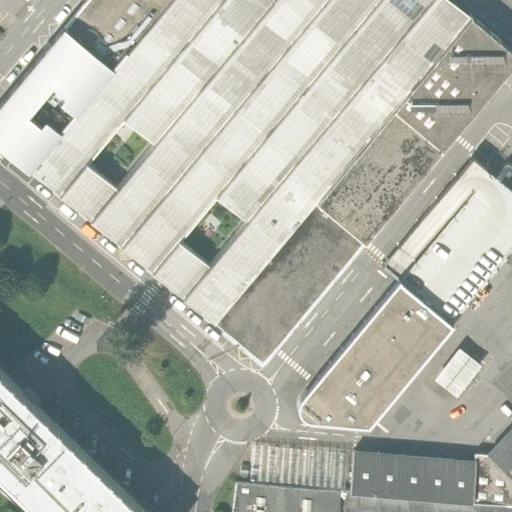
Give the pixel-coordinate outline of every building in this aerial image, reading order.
[(60,25),(0,98),(0,150),(4,154),(162,283),(263,366),(511,63),(511,49),(451,0),(91,0),(66,30),(60,25)] [(400,276),(453,320),(511,247),(511,187),(474,156),(384,264),(392,270),(400,276)] [(312,420),(367,423),(453,320),(400,276),(300,397),(298,402),(297,408),(299,413),(303,417),(307,418),(312,420)] [(481,363),(459,346),(436,377),(457,394),(481,363)] [(146,511),(23,391),(0,368),(0,476),(37,511),(146,511)] [(511,430),(487,456),(475,456),(474,462),(470,502),(511,504),(511,430)] [(352,451),(349,493),(419,498),(470,502),(474,462),(352,451)] [(339,511),(340,492),(236,484),(233,511),(339,511)] [(417,511),(419,498),(349,493),(340,492),(339,511),(417,511)] [(417,511),(511,511),(511,504),(470,502),(419,498),(417,511)]
